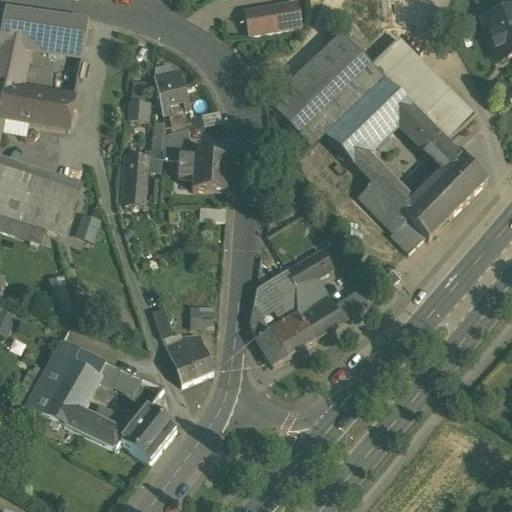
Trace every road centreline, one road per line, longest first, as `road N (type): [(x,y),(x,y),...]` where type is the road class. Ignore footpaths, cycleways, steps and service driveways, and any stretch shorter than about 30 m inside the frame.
road 1 (tertiary): [(0,0),(148,23),(202,50),(230,79),(251,117),(253,177),(223,403)]
road 2 (track): [(83,128),(196,445)]
road 3 (primary): [(318,511),(511,282)]
road 4 (primary): [(511,219),(336,421)]
road 5 (tertiary): [(223,403),(147,511)]
road 6 (primary): [(336,421),(254,511)]
